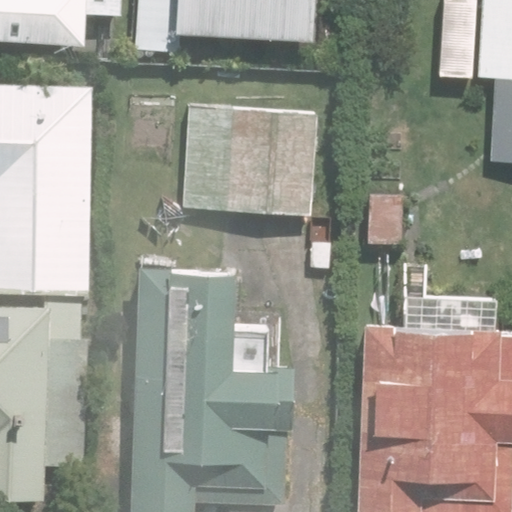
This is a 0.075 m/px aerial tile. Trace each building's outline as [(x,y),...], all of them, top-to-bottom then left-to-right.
[(0,0),(0,40),(83,46),(85,13),(120,15),(121,0),(0,0)] [(184,47),(184,28),(310,33),(311,0),(132,0),(130,45),(184,47)] [(511,164),(511,0),(481,0),(479,76),(487,77),(484,164),(511,164)] [(83,313),(87,90),(0,88),(0,297),(39,298),(39,310),(0,308),(0,505),(36,506),(38,469),(76,470),(81,344),(71,344),(73,313),(83,313)] [(187,105),(183,207),(313,211),(316,109),(187,105)] [(368,193),(367,243),(397,245),(399,195),(368,193)] [(139,269),(131,511),(193,511),(195,500),(282,504),(284,431),(292,431),(294,371),(267,370),(269,332),(237,330),(238,278),(171,275),(173,271),(139,269)] [(365,326),(358,511),(511,511),(511,509),(511,332),(496,331),(497,299),(407,296),(407,327),(365,326)]
